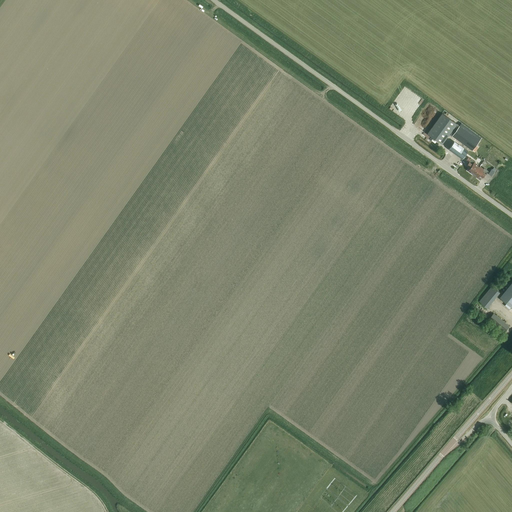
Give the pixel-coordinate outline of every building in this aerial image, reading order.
[(442,144),(445,140),(457,123),(442,113),(427,133),(442,144)] [(467,131),(460,141),(472,150),(480,140),(467,131)] [(466,160),(468,157),(470,154),(467,152),(468,151),(454,140),(448,149),(462,159),(463,157),(466,160)] [(468,157),(466,160),(469,162),(466,165),(470,167),(468,170),(469,171),(469,172),(470,173),(471,172),(473,174),(479,167),(477,166),(478,165),(474,162),(475,161),(470,158),(468,157)] [(479,167),(473,174),(477,177),(479,175),(483,177),(486,172),(487,173),(488,171),(484,168),(483,169),(479,166),(479,167)] [(511,307),(511,281),(499,297),(511,307)] [(487,308),(499,292),(491,285),(479,301),(487,308)] [(489,318),(496,324),(500,318),(493,313),(489,318)] [(496,324),(505,331),(506,330),(504,328),(507,324),(500,318),(496,324)]
